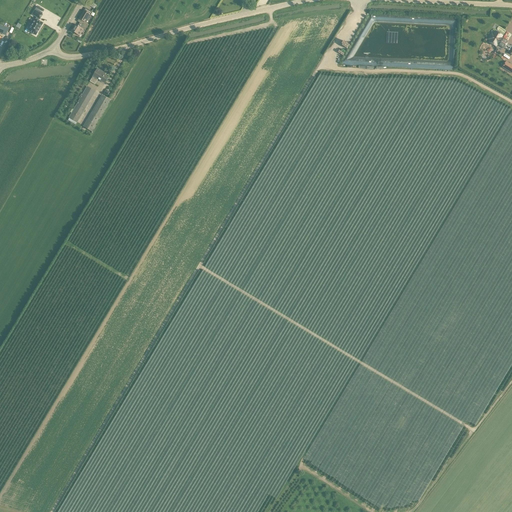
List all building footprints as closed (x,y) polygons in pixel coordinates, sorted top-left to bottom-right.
[(72,30),(72,31),(79,36),(83,29),(82,29),(84,25),(83,25),(85,22),(92,11),(90,10),(88,13),(84,11),(77,21),(80,23),(78,26),(76,25),(74,28),(73,29),(72,30)] [(37,22),(30,34),(38,39),(45,27),(40,24),(41,22),(44,18),(37,14),(34,18),(39,21),(38,23),(37,22)] [(489,41),(496,45),(497,44),(504,48),(507,42),(502,39),(501,40),(500,39),(502,36),(495,32),(493,35),(491,34),(488,39),(490,40),(489,41)] [(504,65),(502,68),(511,73),(511,65),(509,64),(507,67),(504,65)] [(108,77),(102,74),(103,72),(97,69),(90,82),(95,84),(98,79),(105,83),(108,77)] [(69,118),(68,120),(76,125),(95,92),(87,87),(69,118)] [(110,101),(101,95),(83,127),(92,132),(110,101)]
